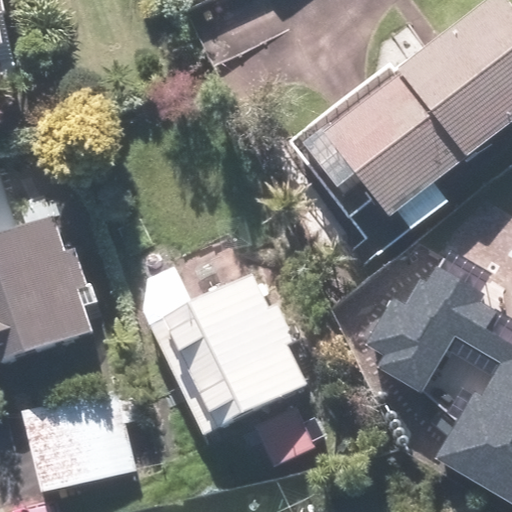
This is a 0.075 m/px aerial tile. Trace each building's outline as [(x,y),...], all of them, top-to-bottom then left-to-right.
[(511,127),(511,20),(496,0),(490,0),(285,160),(368,267),(446,206),(432,189),(511,127)] [(0,374),(87,345),(76,312),(91,307),(73,253),(58,258),(50,234),(0,250),(0,374)] [(168,275),(125,295),(196,447),(301,398),(278,350),(295,342),(282,314),(260,325),(243,288),(187,314),(168,275)] [(511,332),(488,359),(511,379),(511,332)] [(118,400),(20,421),(36,498),(134,478),(118,400)]
